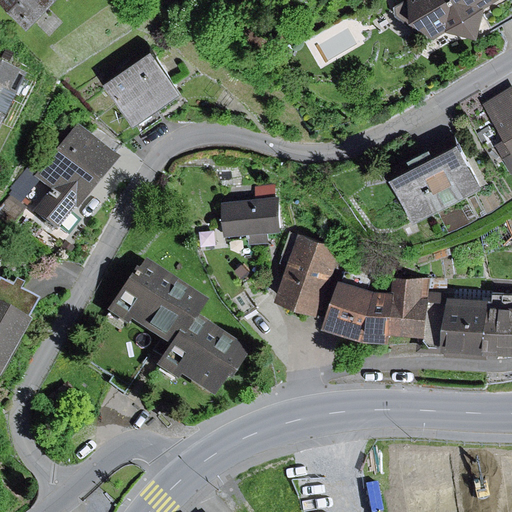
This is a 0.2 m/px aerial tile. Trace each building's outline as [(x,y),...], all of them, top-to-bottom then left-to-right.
[(9,0),(30,21),(52,0),(9,0)] [(398,0),(389,5),(410,41),(435,28),(472,39),(481,11),(499,0),(398,0)] [(149,51),(105,78),(134,127),(179,100),(149,51)] [(0,112),(18,80),(0,70),(0,112)] [(511,89),(478,110),(511,168),(511,89)] [(74,132),(33,179),(50,193),(32,214),(54,232),(112,165),(74,132)] [(453,144),(385,179),(409,224),(476,189),(453,144)] [(278,200),(225,203),(226,238),(280,235),(278,200)] [(345,250),(301,234),(277,301),(320,317),(345,250)] [(242,353),(193,322),(203,306),(140,267),(109,317),(162,351),(150,370),(208,407),(242,353)] [(434,281),(399,278),(395,332),(430,334),(434,281)] [(395,293),(335,280),(325,327),(386,339),(395,293)] [(511,303),(450,299),(445,352),(511,357),(511,303)] [(0,364),(20,326),(0,315),(0,364)]
